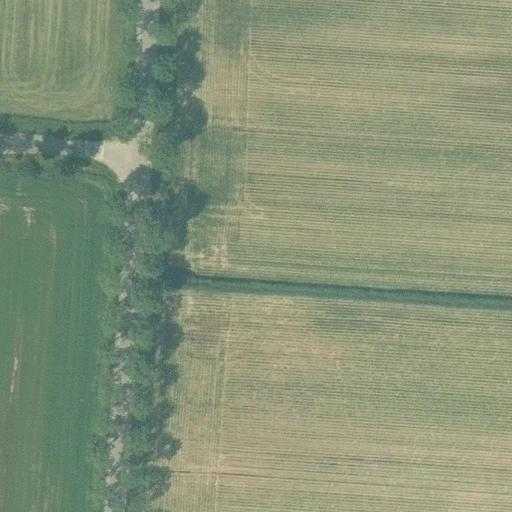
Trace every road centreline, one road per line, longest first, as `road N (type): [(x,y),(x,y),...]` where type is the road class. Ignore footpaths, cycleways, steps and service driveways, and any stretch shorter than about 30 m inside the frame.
road 1 (unclassified): [(110,511),(136,155)]
road 2 (unclassified): [(136,155),(139,0)]
road 3 (unclassified): [(136,155),(0,145)]
